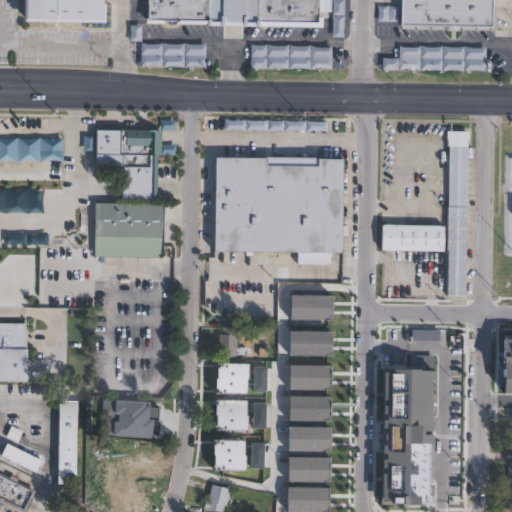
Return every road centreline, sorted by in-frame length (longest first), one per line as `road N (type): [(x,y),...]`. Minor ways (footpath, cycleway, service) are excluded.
road 1 (secondary): [(77,92),(511,96)]
road 2 (residential): [(198,93),(190,439),(175,511)]
road 3 (residential): [(370,95),(367,511)]
road 4 (residential): [(482,96),(481,511)]
road 5 (residential): [(511,314),(368,312)]
